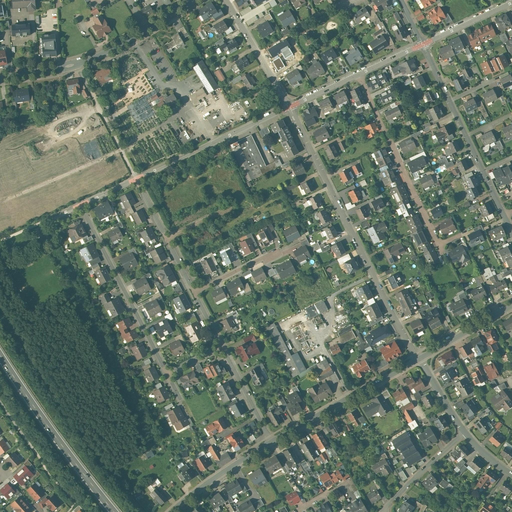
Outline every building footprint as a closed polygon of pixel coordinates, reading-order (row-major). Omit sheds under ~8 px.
[(376,0),(369,4),(372,9),(374,13),(385,6),(386,9),(387,8),(386,7),(391,5),(387,0),(376,0)] [(211,3),(198,11),(201,15),(203,14),(206,19),(212,15),(217,13),(216,12),(211,3)] [(149,5),(141,10),(145,16),(152,12),(149,5)] [(432,11),(428,14),(431,19),(442,12),(439,8),(438,7),(435,9),(432,11)] [(93,16),(99,12),(96,8),(90,12),(93,16)] [(364,8),(351,15),(353,18),(351,20),(353,19),(357,24),(369,17),(370,16),(367,12),(364,8)] [(372,9),(367,12),(370,16),(369,17),(372,21),(377,18),(374,13),(372,9)] [(220,10),(216,12),(217,13),(212,15),(215,20),(223,15),(220,10)] [(288,11),(284,13),(285,15),(279,18),(284,27),(286,26),(294,21),(288,11)] [(442,12),(431,19),(434,24),(438,21),(438,22),(442,20),(442,19),(443,18),(445,17),(444,16),(442,12)] [(447,13),(444,16),(445,17),(443,18),(446,23),(451,20),(447,13)] [(504,17),(503,15),(495,19),(497,22),(496,23),(499,29),(503,27),(503,28),(510,25),(508,22),(509,22),(506,17),(504,17)] [(101,16),(94,20),(96,25),(103,20),(101,16)] [(96,25),(93,27),(97,33),(97,34),(98,38),(100,38),(101,37),(101,36),(110,31),(104,20),(103,20),(96,25)] [(223,21),(213,26),(218,34),(227,28),(223,21)] [(267,21),(256,28),(262,37),(273,31),(267,21)] [(381,28),(376,31),(377,32),(374,34),(377,39),(370,43),(373,48),(372,49),(374,54),(387,46),(388,45),(384,39),(381,35),(384,33),(382,30),(385,28),(382,22),(378,24),(381,28)] [(29,24),(12,26),(12,36),(16,36),(16,35),(20,34),(20,36),(23,36),(23,34),(26,34),(26,35),(30,35),(29,24)] [(490,24),(485,27),(484,27),(482,28),(477,30),(474,31),(475,33),(479,43),(483,41),(483,40),(490,36),(491,37),(495,35),(493,32),(491,28),(490,24)] [(209,25),(198,32),(202,39),(207,35),(205,31),(210,28),(209,25)] [(285,29),(280,32),(283,37),(290,33),(286,26),(284,27),(285,29)] [(183,27),(178,30),(182,36),(187,33),(183,27)] [(402,27),(394,31),(398,40),(406,37),(402,27)] [(177,33),(171,37),(173,40),(168,44),(167,43),(164,45),(166,49),(169,47),(170,48),(176,45),(177,47),(183,43),(177,33)] [(475,33),(472,34),(467,37),(472,48),(476,46),(476,45),(479,43),(475,33)] [(504,33),(498,36),(503,44),(506,42),(508,41),(504,33)] [(55,35),(41,35),(43,57),(57,56),(55,35)] [(389,37),(384,39),(388,45),(387,46),(388,47),(393,44),(389,37)] [(226,43),(229,49),(228,49),(229,51),(238,46),(233,38),(226,43)] [(458,38),(448,43),(449,45),(452,52),(463,47),(458,38)] [(224,40),(216,44),(221,53),(228,49),(229,49),(226,43),(224,40)] [(283,41),(269,50),(274,58),(282,54),(287,51),(288,50),(283,41)] [(449,45),(438,50),(442,59),(442,60),(446,58),(447,58),(454,55),(452,52),(449,45)] [(331,48),(321,55),(325,62),(331,59),(335,57),(332,53),(334,52),(331,48)] [(355,48),(348,52),(346,50),(342,52),(344,55),(350,65),(362,58),(356,48),(355,48)] [(287,51),(282,54),(285,60),(290,57),(287,51)] [(499,57),(495,59),(496,60),(493,61),(491,61),(488,62),(493,72),(498,70),(498,71),(500,69),(503,68),(508,66),(506,62),(505,59),(503,56),(500,58),(499,57)] [(244,57),(235,62),(236,64),(239,68),(239,70),(249,64),(244,57)] [(285,60),(284,61),(286,65),(293,61),(290,57),(285,60)] [(413,59),(399,65),(399,66),(391,69),(394,75),(398,73),(399,73),(405,70),(407,74),(411,73),(416,70),(415,69),(417,68),(413,59)] [(195,72),(209,93),(218,88),(201,61),(192,66),(177,76),(180,81),(195,72)] [(298,62),(292,66),(294,70),(296,69),(296,70),(301,67),(298,62)] [(324,71),(318,62),(306,70),(312,79),(324,71)] [(488,62),(485,63),(484,63),(480,64),(482,67),(482,68),(484,72),(485,75),(490,73),(493,72),(488,62)] [(417,68),(415,69),(416,70),(411,73),(412,75),(423,70),(421,66),(417,68)] [(108,68),(95,74),(100,84),(112,77),(108,68)] [(294,70),(290,73),(290,74),(286,76),(291,84),(297,81),(298,81),(302,78),(296,70),(296,69),(294,70)] [(383,73),(375,77),(376,79),(377,78),(380,85),(388,82),(383,73)] [(241,78),(242,78),(247,87),(252,84),(253,83),(248,74),(241,78)] [(240,75),(235,78),(231,80),(233,84),(238,81),(237,81),(242,78),(241,78),(240,75)] [(421,76),(412,80),(414,84),(415,84),(417,88),(421,87),(426,85),(423,80),(421,76)] [(511,80),(510,76),(499,81),(503,89),(511,84),(511,80)] [(376,79),(369,82),(372,90),(380,86),(380,85),(377,78),(376,79)] [(460,78),(453,82),(457,92),(465,88),(460,78)] [(78,79),(66,82),(68,90),(73,89),(73,92),(79,91),(78,88),(79,88),(78,79)] [(189,96),(195,106),(200,103),(198,100),(206,95),(202,88),(189,96)] [(218,88),(209,93),(211,96),(218,109),(230,127),(239,121),(218,88)] [(358,88),(350,92),(355,102),(362,99),(362,98),(360,93),(358,88)] [(395,98),(391,89),(379,95),(383,103),(395,98)] [(18,90),(13,91),(14,102),(29,100),(27,90),(18,91),(18,90)] [(492,90),(482,95),(486,103),(492,100),(492,101),(496,98),(492,90)] [(431,91),(424,94),(428,103),(436,99),(435,99),(439,97),(437,93),(433,95),(431,91)] [(343,92),(334,97),(337,105),(347,100),(345,96),(343,92)] [(165,93),(155,100),(157,103),(156,104),(159,108),(158,108),(160,112),(169,107),(164,99),(168,97),(165,93)] [(168,97),(164,99),(169,107),(177,102),(175,98),(173,98),(171,95),(168,97)] [(218,109),(211,96),(200,103),(195,106),(203,118),(218,109)] [(328,99),(318,103),(320,107),(323,113),(328,110),(333,108),(332,107),(328,99)] [(473,99),(463,104),(467,112),(467,111),(472,109),(477,107),(473,99)] [(355,109),(352,103),(349,104),(354,116),(358,114),(357,113),(355,109)] [(397,107),(384,113),(384,112),(384,113),(387,120),(388,120),(391,118),(400,114),(401,114),(397,106),(397,107)] [(437,109),(436,106),(429,110),(431,114),(432,114),(435,120),(440,118),(440,119),(441,118),(441,117),(443,116),(440,108),(437,109)] [(323,113),(320,107),(317,108),(319,112),(321,117),(322,119),(325,117),(323,113)] [(313,108),(310,110),(309,109),(306,110),(306,111),(303,113),(305,117),(304,118),(308,126),(315,123),(313,119),(318,117),(316,113),(313,108)] [(432,114),(431,114),(427,115),(430,122),(435,120),(432,114)] [(278,131),(285,128),(282,120),(271,125),(275,132),(278,131)] [(371,124),(370,124),(369,124),(368,125),(367,126),(369,129),(367,130),(370,134),(370,135),(375,133),(377,131),(373,123),(371,124)] [(441,132),(435,135),(438,141),(445,138),(444,137),(452,134),(447,125),(440,128),(441,132)] [(511,126),(511,125),(502,130),(506,138),(511,134),(511,126)] [(259,130),(261,136),(269,133),(267,127),(259,130)] [(282,138),(284,142),(291,139),(291,138),(286,127),(285,128),(278,131),(281,139),(282,138)] [(322,129),(313,133),(317,142),(322,140),(321,139),(328,136),(325,128),(324,128),(322,129)] [(481,136),(480,137),(483,145),(484,145),(485,147),(481,148),(485,156),(490,154),(488,151),(489,145),(488,143),(495,140),(491,132),(481,136)] [(415,133),(409,135),(412,138),(414,143),(418,140),(415,133)] [(237,141),(238,144),(244,141),(251,157),(253,156),(259,169),(264,167),(263,160),(258,149),(251,135),(237,141)] [(412,138),(399,144),(403,153),(416,147),(414,143),(412,138)] [(284,142),(281,143),(288,158),(298,153),(291,139),(284,142)] [(237,141),(230,145),(234,154),(239,164),(246,160),(238,144),(237,141)] [(262,174),(259,169),(253,156),(251,157),(244,141),(238,144),(246,160),(254,178),(262,174)] [(455,141),(447,145),(449,148),(451,153),(459,150),(455,141)] [(271,143),(258,149),(263,160),(264,167),(269,164),(266,159),(276,154),(271,143)] [(332,144),(324,148),(329,157),(336,153),(332,144)] [(384,147),(373,153),(377,160),(388,155),(387,155),(385,150),(386,150),(384,147)] [(388,155),(377,160),(381,168),(382,167),(384,170),(392,166),(388,158),(389,158),(388,155)] [(413,160),(406,163),(409,169),(412,167),(413,171),(426,164),(423,158),(422,156),(418,158),(413,160)] [(264,167),(259,169),(262,174),(281,165),(279,159),(269,164),(264,167)] [(246,160),(239,164),(244,174),(242,175),(246,182),(254,178),(246,160)] [(464,160),(456,163),(459,169),(460,171),(460,172),(468,169),(464,160)] [(301,164),(292,168),(296,176),(305,172),(301,164)] [(356,165),(351,167),(354,174),(360,172),(356,165)] [(384,170),(380,172),(384,179),(393,174),(392,171),(394,170),(392,167),(393,166),(384,170)] [(500,170),(506,183),(507,184),(510,183),(510,181),(511,180),(511,175),(508,167),(500,170)] [(500,169),(492,173),(495,178),(498,185),(502,183),(503,185),(506,183),(500,170),(500,169)] [(346,170),(339,173),(344,182),(346,186),(354,182),(352,178),(353,178),(350,172),(348,173),(346,170)] [(384,179),(382,179),(384,183),(386,182),(387,185),(392,182),(393,185),(399,182),(398,178),(397,179),(395,176),(394,176),(393,174),(384,179)] [(427,176),(420,180),(423,188),(434,183),(430,175),(427,176)] [(465,180),(469,189),(474,187),(478,185),(476,182),(477,181),(476,179),(475,179),(473,176),(465,180)] [(309,180),(301,184),(304,189),(306,194),(314,190),(309,180)] [(395,188),(391,189),(399,206),(407,202),(405,198),(407,197),(401,185),(395,188)] [(469,189),(466,190),(471,200),(475,198),(474,197),(478,195),(477,192),(476,192),(474,187),(469,189)] [(362,199),(357,188),(349,192),(353,203),(362,199)] [(129,193),(120,197),(126,208),(126,207),(126,208),(130,206),(135,203),(129,193)] [(317,196),(310,199),(313,205),(311,206),(313,210),(321,206),(320,203),(319,201),(319,202),(317,199),(318,199),(317,196)] [(300,199),(294,202),(296,206),(307,201),(305,198),(300,201),(300,199)] [(376,201),(371,203),(375,210),(383,206),(380,199),(376,201)] [(107,202),(95,209),(99,217),(102,216),(104,218),(105,218),(108,216),(111,214),(113,213),(109,206),(107,202)] [(405,220),(406,220),(414,216),(408,202),(407,202),(399,206),(405,220)] [(487,203),(479,206),(480,207),(484,217),(485,216),(492,213),(487,203)] [(363,207),(355,210),(360,220),(368,216),(366,213),(367,213),(366,210),(365,210),(364,209),(363,207)] [(439,207),(431,211),(434,218),(442,214),(439,207)] [(145,220),(140,210),(134,213),(132,214),(137,224),(145,220)] [(324,210),(318,213),(320,217),(319,217),(322,224),(329,221),(324,210)] [(492,213),(485,216),(487,221),(489,220),(495,218),(492,213)] [(414,216),(406,220),(411,231),(419,227),(421,226),(416,215),(414,216)] [(446,221),(439,225),(441,230),(440,231),(441,233),(443,234),(444,235),(443,235),(455,229),(455,230),(450,220),(446,221)] [(366,221),(360,224),(362,229),(369,226),(366,221)] [(377,224),(367,229),(374,243),(385,238),(382,232),(387,229),(383,222),(378,225),(377,224)] [(271,223),(265,225),(267,229),(268,229),(270,233),(274,229),(271,223)] [(76,227),(68,231),(71,236),(84,229),(83,229),(81,224),(80,225),(76,227)] [(294,226),(283,232),(288,242),(297,237),(299,236),(294,226)] [(501,226),(494,229),(499,238),(505,235),(501,226)] [(332,227),(325,230),(329,239),(336,236),(332,227)] [(119,229),(118,228),(117,228),(107,233),(111,241),(115,239),(116,240),(122,236),(119,229)] [(154,236),(150,228),(144,231),(141,233),(146,242),(144,243),(146,246),(157,240),(155,236),(154,236)] [(84,229),(71,236),(74,241),(82,237),(86,235),(84,230),(84,229)] [(267,229),(259,234),(262,239),(261,240),(259,241),(262,247),(267,245),(266,242),(273,239),(270,233),(268,229),(267,229)] [(494,229),(488,232),(492,241),(499,238),(494,229)] [(412,234),(411,234),(417,247),(421,245),(422,248),(428,245),(421,230),(412,234)] [(475,233),(473,234),(468,237),(471,243),(474,241),(475,244),(483,240),(480,232),(479,231),(475,233)] [(248,239),(240,243),(246,254),(243,255),(252,251),(250,249),(257,246),(251,233),(246,235),(248,239)] [(299,236),(297,237),(300,243),(307,239),(304,234),(299,236)] [(307,239),(300,243),(302,247),(305,246),(305,248),(310,246),(307,239)] [(339,242),(332,246),(337,257),(345,253),(343,248),(342,249),(339,242)] [(468,250),(464,242),(460,244),(461,246),(462,245),(465,252),(468,250)] [(231,243),(227,245),(229,247),(225,249),(226,251),(230,249),(231,252),(235,250),(231,243)] [(92,244),(81,250),(86,261),(89,260),(90,262),(89,263),(91,266),(89,267),(101,261),(92,244)] [(400,244),(391,248),(391,247),(383,251),(390,264),(395,261),(393,257),(404,251),(400,244)] [(461,246),(457,248),(448,253),(453,262),(460,259),(462,263),(469,259),(465,252),(462,245),(461,246)] [(153,246),(145,250),(147,254),(150,252),(155,250),(153,246)] [(300,248),(297,249),(297,250),(293,252),(298,262),(310,256),(305,248),(305,246),(302,247),(301,248),(300,248)] [(507,247),(507,246),(503,248),(497,251),(500,257),(501,256),(504,262),(505,261),(508,267),(510,266),(511,265),(511,252),(511,251),(510,252),(507,247)] [(155,250),(150,252),(155,262),(159,260),(159,261),(165,258),(163,255),(164,255),(162,251),(161,251),(159,247),(155,250)] [(226,251),(220,254),(224,261),(225,261),(227,264),(231,262),(232,262),(234,261),(235,260),(233,255),(233,254),(232,254),(231,252),(230,249),(226,251)] [(424,253),(423,253),(427,261),(429,260),(430,263),(437,260),(438,261),(437,258),(432,249),(430,250),(424,253)] [(129,254),(120,259),(125,268),(126,268),(126,267),(128,266),(129,268),(135,265),(133,261),(135,260),(132,255),(131,253),(129,254)] [(211,253),(207,255),(208,259),(210,258),(213,263),(216,262),(211,253)] [(208,259),(206,260),(207,263),(204,264),(202,264),(207,274),(216,269),(213,263),(210,258),(208,259)] [(353,259),(343,263),(349,274),(358,269),(356,266),(357,265),(356,265),(356,263),(355,263),(355,262),(353,259)] [(289,261),(276,268),(273,269),(274,271),(276,269),(281,279),(295,272),(289,261)] [(168,266),(158,271),(160,275),(159,275),(161,280),(162,280),(164,284),(170,281),(170,282),(175,280),(168,266)] [(100,269),(95,272),(101,283),(110,278),(104,267),(100,269)] [(251,273),(256,282),(266,277),(261,268),(251,273)] [(272,268),(266,271),(269,277),(275,274),(273,269),(272,268)] [(397,273),(388,278),(391,285),(393,289),(402,284),(397,273)] [(143,279),(140,281),(134,284),(139,294),(150,289),(145,279),(145,278),(143,279)] [(231,284),(231,283),(227,285),(231,295),(243,289),(242,285),(239,280),(231,284)] [(499,282),(496,284),(500,290),(507,287),(504,280),(499,282)] [(364,282),(353,288),(355,291),(356,290),(366,285),(364,282)] [(178,283),(175,285),(176,287),(173,289),(176,294),(182,291),(178,283)] [(247,283),(242,285),(243,289),(245,293),(251,290),(247,283)] [(493,285),(489,287),(492,294),(500,290),(496,284),(493,285)] [(366,285),(356,290),(359,296),(369,291),(366,285)] [(482,286),(470,292),(475,301),(485,296),(484,293),(485,293),(482,286)] [(229,298),(224,287),(221,288),(225,296),(227,299),(229,298)] [(221,288),(211,293),(215,301),(219,299),(225,296),(221,288)] [(405,289),(395,294),(396,294),(399,300),(401,305),(411,300),(405,289)] [(369,291),(359,296),(362,303),(366,301),(372,298),(373,297),(369,291)] [(464,293),(458,296),(460,300),(462,299),(463,302),(467,300),(464,293)] [(183,294),(173,299),(176,303),(178,308),(180,312),(190,307),(183,294)] [(122,308),(117,298),(110,302),(107,295),(99,299),(102,304),(104,303),(108,309),(112,317),(124,311),(122,307),(122,308)] [(460,300),(449,305),(451,310),(454,316),(467,310),(463,302),(462,299),(460,300)] [(156,300),(152,302),(145,306),(150,316),(161,310),(156,300)] [(411,300),(401,305),(403,309),(406,315),(406,316),(416,311),(411,300)] [(323,301),(305,310),(310,319),(327,310),(323,301)] [(368,306),(365,308),(368,315),(378,309),(375,303),(368,306)] [(378,309),(368,315),(371,321),(381,316),(382,316),(378,309)] [(436,311),(434,311),(433,309),(425,314),(426,317),(427,319),(426,319),(427,321),(432,329),(436,326),(441,324),(436,316),(438,315),(436,311)] [(236,310),(226,315),(228,319),(231,317),(238,314),(236,310)] [(422,318),(419,313),(418,313),(413,316),(415,321),(419,319),(419,320),(422,318)] [(195,316),(188,319),(190,322),(191,324),(196,322),(196,323),(198,322),(195,316)] [(381,316),(371,321),(369,322),(371,326),(383,319),(381,316)] [(228,319),(226,320),(226,319),(220,322),(225,331),(236,326),(231,317),(228,319)] [(511,317),(502,323),(507,330),(510,336),(511,335),(511,327),(511,317)] [(127,318),(124,320),(121,321),(119,322),(121,326),(120,326),(121,328),(122,330),(126,328),(131,325),(129,323),(130,322),(128,319),(127,318)] [(166,320),(166,319),(165,319),(160,322),(166,334),(172,331),(169,327),(168,324),(166,320)] [(415,321),(410,324),(415,334),(424,329),(419,320),(419,319),(415,321)] [(166,334),(160,322),(154,325),(157,330),(158,332),(161,337),(166,334)] [(191,324),(185,327),(188,332),(189,334),(190,335),(191,335),(192,335),(193,337),(190,338),(192,342),(203,337),(198,328),(199,327),(199,326),(198,325),(197,325),(196,323),(196,322),(191,324)] [(300,373),(274,323),(266,327),(293,377),(297,375),(300,373)] [(351,326),(337,334),(339,337),(351,330),(353,329),(351,326)] [(391,334),(386,326),(381,328),(386,337),(391,334)] [(370,334),(365,338),(366,340),(369,346),(386,337),(381,328),(377,331),(376,329),(373,331),(369,333),(370,334)] [(493,329),(484,334),(488,343),(489,344),(490,344),(491,346),(492,346),(493,345),(492,343),(498,340),(493,329)] [(128,333),(124,335),(125,337),(126,338),(127,338),(129,341),(131,340),(134,339),(134,338),(137,337),(137,336),(136,333),(135,333),(133,330),(128,333)] [(339,337),(334,339),(334,340),(332,341),(334,346),(337,344),(338,346),(340,345),(340,344),(355,336),(351,330),(339,337)] [(255,333),(243,338),(245,342),(252,338),(253,340),(257,338),(255,333)] [(180,334),(174,337),(176,341),(177,341),(179,340),(180,343),(184,340),(180,334)] [(479,337),(470,342),(474,349),(476,348),(480,354),(483,352),(480,346),(483,344),(479,337)] [(177,341),(170,345),(175,355),(178,353),(178,354),(179,353),(184,350),(180,343),(179,340),(177,341)] [(366,340),(361,342),(361,343),(364,349),(369,346),(366,340)] [(135,341),(127,346),(129,350),(132,348),(137,345),(135,341)] [(394,342),(380,350),(387,361),(388,361),(391,359),(392,358),(396,356),(397,356),(399,355),(400,354),(400,353),(394,342)] [(137,345),(132,348),(135,355),(136,354),(139,359),(147,355),(141,343),(137,345)] [(361,343),(356,346),(355,346),(359,352),(364,349),(361,343)] [(491,346),(490,344),(489,344),(488,343),(486,344),(490,352),(494,350),(492,346),(491,346)] [(253,345),(248,347),(246,344),(237,348),(237,349),(238,349),(235,350),(237,354),(240,353),(243,359),(250,355),(251,357),(252,357),(251,356),(258,353),(253,345)] [(330,348),(329,348),(333,356),(337,354),(336,353),(340,351),(338,346),(337,344),(334,346),(330,348)] [(471,351),(469,352),(465,345),(458,349),(461,355),(463,354),(464,357),(468,355),(469,356),(472,362),(476,360),(475,357),(471,351)] [(476,348),(474,349),(471,351),(475,357),(480,354),(476,348)] [(450,352),(441,357),(442,359),(445,364),(454,359),(450,352)] [(325,359),(317,364),(316,363),(300,373),(297,375),(299,379),(312,371),(314,375),(316,373),(329,366),(325,359)] [(483,374),(476,360),(472,362),(470,363),(473,370),(476,368),(478,371),(475,372),(475,374),(472,375),(474,379),(473,380),(475,385),(476,384),(477,385),(484,381),(480,375),(483,374)] [(364,361),(359,363),(358,361),(355,363),(355,362),(354,363),(355,365),(352,368),(356,376),(357,376),(358,377),(362,375),(361,373),(368,369),(364,361)] [(261,362),(253,366),(257,373),(259,371),(259,372),(262,370),(261,369),(264,367),(261,362)] [(217,363),(212,365),(211,363),(207,365),(208,366),(204,369),(208,378),(211,376),(212,377),(221,372),(217,363)] [(498,375),(492,363),(484,368),(490,379),(495,376),(496,377),(498,375)] [(329,366),(316,373),(319,380),(328,376),(333,373),(329,366)] [(144,371),(144,372),(147,378),(148,377),(150,381),(158,377),(155,371),(153,367),(151,368),(144,371)] [(445,371),(440,374),(445,382),(455,376),(455,375),(455,374),(453,369),(451,369),(451,368),(445,371)] [(257,373),(251,376),(254,380),(252,381),(252,382),(253,385),(255,385),(256,385),(264,381),(263,379),(264,378),(262,375),(261,375),(259,372),(259,371),(257,373)] [(196,378),(193,372),(191,374),(190,373),(186,375),(191,384),(195,383),(195,381),(197,380),(196,378)] [(333,373),(328,376),(333,384),(338,381),(334,372),(333,373)] [(186,375),(183,377),(183,378),(180,379),(184,387),(187,385),(188,386),(191,384),(186,375)] [(413,381),(411,377),(405,381),(410,389),(413,387),(415,392),(424,387),(419,378),(413,381)] [(461,380),(454,384),(457,391),(468,385),(467,385),(466,383),(465,383),(463,379),(461,380)] [(493,380),(488,383),(491,389),(497,386),(494,381),(493,380)] [(497,386),(501,391),(506,388),(504,382),(497,386)] [(218,387),(216,388),(220,395),(218,396),(219,396),(220,395),(224,402),(234,397),(232,393),(233,393),(231,390),(231,391),(230,389),(229,386),(228,386),(227,383),(221,386),(218,387)] [(326,383),(318,388),(317,388),(322,397),(323,397),(330,393),(328,390),(329,389),(326,383)] [(322,397),(317,388),(318,388),(316,385),(310,388),(314,395),(313,396),(316,402),(323,398),(323,397),(322,397)] [(468,385),(457,391),(459,390),(461,393),(460,394),(462,397),(469,393),(472,392),(468,385)] [(295,392),(287,397),(290,403),(286,405),(292,415),(301,410),(297,402),(300,401),(297,396),(300,394),(296,386),(293,388),(295,392)] [(156,390),(153,392),(156,398),(158,397),(159,399),(160,400),(168,396),(164,389),(164,390),(162,387),(156,390)] [(401,388),(392,394),(397,401),(400,399),(401,401),(407,397),(406,396),(401,388)] [(390,395),(386,389),(380,393),(382,395),(381,396),(383,399),(390,395)] [(511,404),(502,391),(491,400),(497,409),(502,405),(502,406),(503,405),(506,409),(511,404)] [(434,403),(428,394),(421,398),(427,408),(434,403)] [(277,397),(282,404),(282,405),(285,403),(281,395),(280,395),(277,397)] [(381,396),(362,408),(364,412),(366,411),(369,414),(378,409),(380,412),(388,408),(383,399),(381,396)] [(464,404),(461,407),(465,412),(473,405),(470,400),(464,404)] [(244,412),(239,402),(237,403),(231,406),(231,407),(233,411),(236,417),(244,412)] [(407,403),(400,407),(403,412),(408,410),(410,408),(407,403)] [(282,405),(282,404),(276,407),(279,411),(280,413),(285,410),(282,405)] [(473,405),(465,412),(468,417),(472,414),(477,410),(473,405)] [(171,411),(167,413),(168,414),(171,421),(172,421),(176,429),(182,426),(183,427),(188,424),(186,420),(185,418),(184,418),(178,407),(171,411)] [(167,409),(160,413),(163,417),(168,414),(167,413),(171,411),(169,408),(167,409)] [(276,413),(274,409),(270,411),(266,413),(274,426),(281,422),(278,416),(276,413)] [(414,420),(408,410),(403,412),(407,418),(406,418),(408,423),(414,420)] [(483,410),(476,416),(479,419),(486,413),(483,410)] [(354,411),(347,415),(351,422),(353,421),(356,419),(358,418),(354,411)] [(447,425),(441,416),(434,421),(440,430),(447,425)] [(221,418),(213,423),(214,423),(205,428),(206,428),(207,431),(209,430),(211,434),(210,435),(218,430),(219,432),(226,427),(221,418)] [(482,418),(475,423),(478,427),(477,427),(482,434),(489,429),(486,426),(487,425),(482,418)] [(336,422),(328,426),(331,431),(334,436),(341,431),(336,422)] [(328,426),(322,430),(325,435),(331,431),(328,426)] [(436,440),(429,428),(425,430),(426,431),(421,434),(423,436),(419,438),(424,447),(436,440)] [(319,431),(311,435),(317,444),(324,440),(319,431)] [(252,433),(249,435),(250,437),(247,438),(249,442),(256,439),(252,433)] [(405,433),(393,440),(398,448),(408,441),(410,440),(405,433)] [(502,440),(494,433),(489,440),(497,447),(502,440)] [(235,438),(230,442),(235,451),(244,445),(242,442),(241,440),(240,440),(238,437),(238,436),(235,438)] [(213,437),(208,440),(201,444),(204,449),(216,442),(213,437)] [(324,440),(317,444),(321,451),(328,447),(324,440)] [(398,448),(396,449),(404,461),(406,460),(416,454),(408,441),(398,448)] [(308,442),(301,446),(309,461),(316,456),(308,442)] [(469,452),(462,445),(451,455),(454,459),(459,454),(463,458),(469,452)] [(215,447),(208,451),(212,457),(217,454),(218,453),(215,447)] [(511,455),(511,452),(505,447),(500,454),(509,460),(511,455)] [(298,460),(291,448),(283,452),(288,461),(285,462),(289,468),(295,464),(294,463),(298,460)] [(148,459),(154,455),(151,450),(145,453),(148,459)] [(9,456),(5,460),(7,462),(13,468),(16,465),(17,465),(21,461),(13,452),(9,456)] [(219,457),(214,460),(219,467),(231,460),(226,452),(219,457)] [(416,454),(406,460),(410,467),(422,460),(418,453),(416,454)] [(202,456),(195,461),(197,464),(196,464),(198,467),(198,466),(200,469),(204,467),(204,468),(208,466),(202,456)] [(275,456),(263,463),(268,472),(272,470),(273,471),(281,466),(278,461),(275,456)] [(482,465),(474,458),(469,465),(477,472),(482,465)] [(383,460),(372,467),(375,473),(381,469),(385,475),(391,471),(388,466),(385,460),(384,459),(383,460)] [(461,459),(455,465),(459,470),(463,465),(465,463),(461,459)] [(287,471),(281,460),(278,461),(281,466),(284,473),(287,471)] [(304,460),(299,462),(298,463),(301,468),(307,466),(304,460)] [(186,464),(178,469),(182,474),(178,476),(178,477),(179,477),(181,481),(185,479),(187,481),(194,476),(186,464)] [(19,471),(27,480),(30,477),(30,476),(32,474),(26,468),(26,467),(21,471),(21,470),(19,471)] [(401,467),(397,470),(403,480),(407,478),(401,467)] [(259,469),(249,475),(255,485),(259,483),(257,480),(263,477),(264,478),(259,469)] [(482,477),(476,485),(483,490),(489,482),(491,483),(492,483),(497,477),(497,476),(488,470),(483,477),(482,477)] [(27,480),(19,471),(18,473),(18,474),(17,474),(14,477),(21,484),(23,482),(24,482),(27,480)] [(337,471),(328,476),(332,483),(341,477),(337,471)] [(328,476),(327,473),(325,474),(320,477),(326,487),(332,483),(328,476)] [(431,475),(422,483),(429,490),(437,482),(431,475)] [(497,477),(492,483),(491,483),(490,484),(493,486),(499,478),(497,477)] [(449,483),(443,479),(439,484),(445,489),(449,483)] [(239,485),(236,480),(230,484),(236,493),(241,490),(242,490),(239,485)] [(511,486),(504,481),(499,488),(507,494),(511,487),(511,486)] [(4,485),(0,489),(8,498),(16,491),(11,485),(8,482),(4,485)] [(44,494),(43,494),(34,483),(27,490),(36,500),(39,498),(44,494)] [(230,484),(224,487),(228,493),(230,496),(236,493),(230,484)] [(140,488),(133,492),(137,497),(144,493),(140,488)] [(376,490),(367,496),(371,503),(380,498),(376,490)] [(44,494),(39,498),(41,501),(48,495),(45,492),(43,494),(44,494)] [(295,492),(289,495),(290,496),(286,498),(287,499),(286,500),(287,501),(288,501),(290,505),(300,500),(298,497),(295,492)] [(159,494),(154,498),(160,505),(166,500),(160,493),(159,494)] [(224,501),(218,493),(209,500),(215,508),(214,507),(224,500),(224,501)] [(233,501),(230,496),(228,493),(225,495),(229,503),(233,501)] [(59,504),(52,496),(48,500),(45,503),(48,506),(47,506),(49,509),(50,508),(52,510),(55,508),(56,508),(56,507),(59,504)] [(19,497),(11,505),(17,511),(28,511),(29,511),(30,511),(29,509),(30,509),(26,504),(24,503),(25,502),(23,500),(22,501),(22,500),(19,497)] [(39,504),(41,509),(45,507),(43,504),(45,503),(48,500),(46,498),(39,504)] [(260,499),(255,502),(258,508),(264,505),(260,499)] [(366,511),(359,499),(356,501),(356,500),(354,501),(359,511),(366,511)] [(251,504),(249,500),(243,504),(248,511),(251,511),(255,510),(251,504)] [(359,511),(354,501),(351,503),(352,503),(349,505),(352,511),(359,511)] [(404,501),(398,510),(401,511),(408,511),(407,511),(411,505),(404,501)] [(482,508),(480,511),(481,511),(493,511),(495,510),(491,507),(492,507),(489,505),(489,506),(485,503),(485,504),(482,508)]
